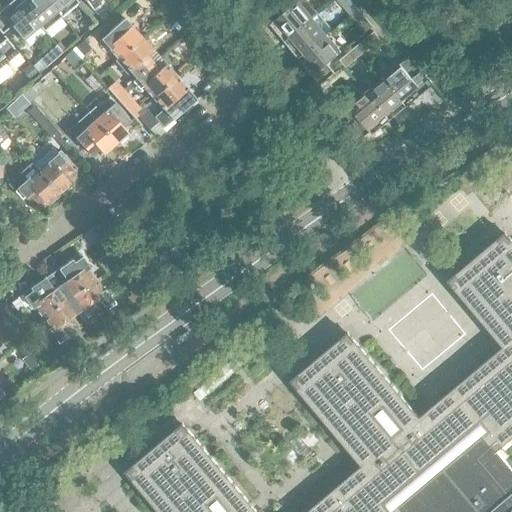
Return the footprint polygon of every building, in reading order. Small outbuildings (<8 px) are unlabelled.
[(41,25),(22,2),(20,0),(12,0),(0,10),(0,31),(2,34),(11,26),(23,40),(41,25)] [(45,30),(61,17),(46,0),(24,0),(22,2),(41,25),(45,30)] [(46,0),(61,17),(79,3),(76,0),(46,0)] [(84,0),(93,10),(100,4),(96,0),(84,0)] [(285,43),(313,19),(308,13),(313,8),(306,0),(287,0),(284,3),(290,9),(270,25),(285,43)] [(351,16),(358,10),(349,0),(342,6),(351,16)] [(365,33),(371,28),(373,27),(363,16),(356,22),(365,33)] [(131,26),(124,18),(109,32),(106,29),(98,37),(106,46),(100,51),(112,65),(118,59),(142,38),(131,26)] [(299,60),(327,36),(313,19),(285,43),(299,60)] [(363,54),(380,39),(374,32),(363,41),(357,47),(363,54)] [(327,36),(299,60),(321,86),(335,74),(327,65),(341,53),(327,36)] [(132,82),(153,63),(147,55),(153,50),(142,38),(118,59),(129,71),(125,75),(132,82)] [(0,68),(18,53),(6,39),(0,43),(0,68)] [(84,40),(76,48),(84,56),(92,49),(84,40)] [(47,67),(63,53),(57,45),(41,60),(47,67)] [(346,68),(363,54),(357,47),(340,61),(346,68)] [(85,64),(80,58),(73,50),(64,57),(77,71),(85,64)] [(153,98),(176,77),(166,65),(160,70),(153,63),(132,82),(138,89),(142,86),(153,98)] [(434,85),(421,70),(412,78),(401,64),(383,79),(407,107),(434,85)] [(164,128),(173,120),(181,113),(178,110),(188,102),(181,94),(187,89),(176,77),(153,98),(163,110),(155,118),(164,128)] [(390,121),(407,107),(383,79),(366,93),(390,121)] [(108,89),(115,98),(124,91),(116,82),(108,89)] [(30,104),(32,102),(38,96),(31,87),(22,95),(30,104)] [(115,98),(122,107),(131,100),(124,91),(115,98)] [(373,135),(390,121),(366,93),(358,100),(354,94),(338,107),(350,121),(357,116),(373,135)] [(94,120),(115,144),(128,133),(123,127),(130,121),(112,100),(104,107),(106,110),(94,120)] [(157,122),(144,107),(136,115),(149,129),(157,122)] [(103,155),(115,144),(94,120),(83,131),(81,128),(72,135),(91,156),(98,149),(103,155)] [(64,161),(67,159),(60,151),(37,171),(58,195),(71,184),(66,178),(73,171),(64,161)] [(46,206),(58,195),(37,171),(15,191),(22,199),(25,197),(34,206),(41,200),(46,206)] [(511,511),(511,468),(498,451),(511,439),(511,239),(510,237),(505,240),(502,236),(452,278),(456,282),(451,286),(503,347),(420,417),(420,418),(352,337),(348,341),(344,336),(295,378),(299,383),(294,386),(362,467),(307,511),(258,511),(187,428),(183,431),(179,427),(130,469),(133,473),(129,477),(158,511),(511,511)] [(106,271),(119,262),(112,251),(98,260),(106,271)] [(69,299),(97,278),(80,254),(51,274),(59,285),(69,299)] [(69,299),(78,312),(85,307),(90,314),(95,311),(98,315),(115,303),(97,278),(69,299)] [(59,285),(52,290),(44,279),(23,294),(40,319),(69,299),(59,285)] [(146,297),(139,287),(130,293),(137,303),(146,297)] [(71,317),(78,312),(69,299),(40,319),(58,343),(75,331),(72,327),(77,324),(71,317)] [(11,329),(15,326),(19,322),(12,313),(9,316),(3,309),(0,312),(0,315),(4,320),(11,329)] [(15,326),(11,329),(4,320),(0,323),(0,326),(13,341),(22,334),(15,326)] [(20,349),(29,342),(22,334),(13,341),(20,349)] [(27,357),(30,353),(35,349),(29,342),(20,349),(27,357)]
